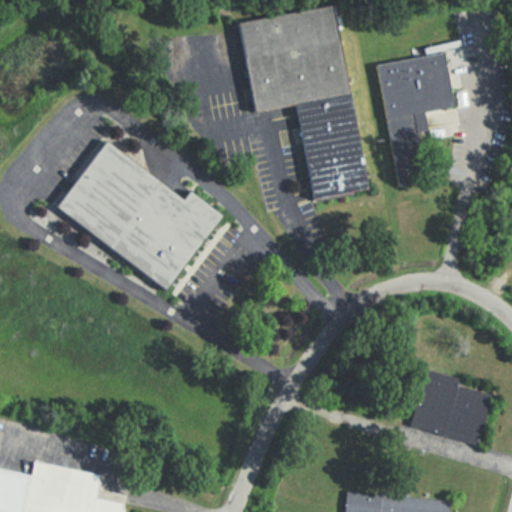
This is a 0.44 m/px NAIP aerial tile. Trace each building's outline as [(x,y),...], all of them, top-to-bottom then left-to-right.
[(332,5),(365,186),(311,196),(293,102),(252,110),(236,23),(332,5)] [(375,65),(446,51),(448,60),(443,61),(453,107),(442,109),(441,106),(421,110),(425,129),(415,131),(425,179),(398,184),(375,65)] [(99,141),(176,198),(183,188),(218,214),(161,289),(50,205),(99,141)] [(425,369),(459,378),(458,384),(490,393),(476,443),(409,423),(425,369)] [(0,511),(116,511),(119,502),(91,496),(96,474),(31,460),(28,474),(0,468),(0,511)] [(341,511),(344,491),(447,500),(446,511),(341,511)]
